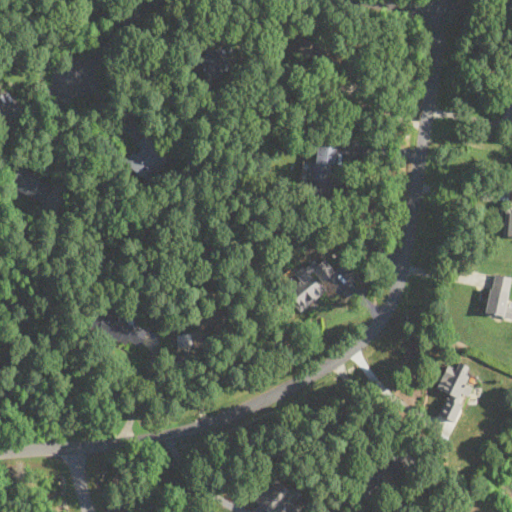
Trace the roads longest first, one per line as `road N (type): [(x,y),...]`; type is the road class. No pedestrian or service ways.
road 1 (residential): [(0,455),(147,441),(223,421),(329,368),(369,334),(398,285),(445,0)]
road 2 (residential): [(443,14),(362,0),(147,6),(72,81)]
